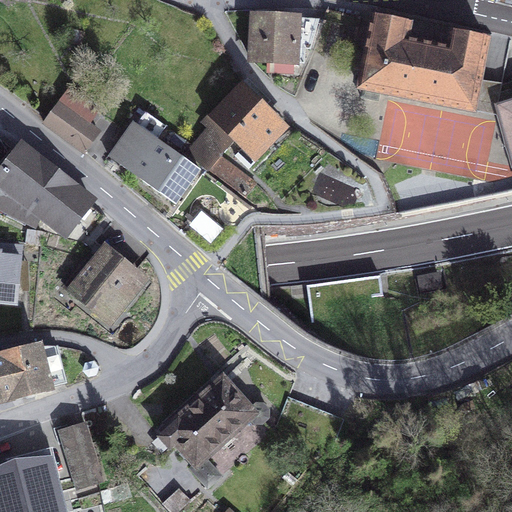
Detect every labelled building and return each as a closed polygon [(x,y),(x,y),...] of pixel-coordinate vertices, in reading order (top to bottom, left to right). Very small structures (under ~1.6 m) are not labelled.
[(319,21),(253,17),(251,61),(270,62),(276,62),(275,73),(291,74),(292,63),(304,64),(305,49),(311,49),(319,21)] [(380,93),(474,111),(488,42),(451,35),(449,50),(427,46),(406,42),(409,27),(373,20),(359,89),(362,89),(371,91),(380,93)] [(280,127),(262,109),(270,102),(249,82),(244,88),(241,85),(205,122),(212,128),(188,152),(206,169),(219,156),(234,140),(244,150),(237,157),(250,169),(269,149),(263,144),(280,127)] [(360,99),(378,102),(380,93),(371,91),(362,89),(360,99)] [(98,112),(69,90),(44,124),(85,153),(99,133),(88,125),(98,112)] [(511,90),(499,94),(497,106),(500,116),(511,159),(511,90)] [(156,141),(166,128),(144,112),(135,126),(156,141)] [(111,157),(176,203),(198,171),(156,141),(135,126),(134,126),(111,157)] [(263,144),(269,149),(286,132),(280,127),(263,144)] [(92,201),(23,147),(4,172),(0,169),(0,181),(5,185),(0,193),(0,210),(36,227),(42,215),(66,234),(73,225),(92,201)] [(246,198),(256,184),(219,156),(206,169),(246,198)] [(0,301),(16,303),(18,284),(20,261),(22,248),(0,245),(0,301)] [(110,322),(131,296),(126,292),(139,277),(105,249),(92,265),(87,262),(67,287),(110,322)] [(23,293),(30,292),(29,262),(20,261),(18,284),(21,284),(23,293)] [(441,287),(438,275),(419,278),(422,291),(441,287)] [(312,323),(374,315),(372,298),(383,296),(380,277),(307,287),(312,323)] [(66,383),(57,348),(40,346),(0,356),(0,401),(51,389),(50,387),(66,383)] [(234,392),(239,388),(228,375),(223,379),(234,392)] [(166,431),(167,432),(160,438),(169,448),(171,449),(177,444),(196,464),(197,466),(205,458),(220,445),(224,449),(235,440),(231,435),(250,418),(256,425),(263,424),(268,419),(269,411),(263,405),(256,404),(250,409),(234,392),(223,379),(166,431)] [(287,400),(276,427),(333,449),(343,422),(287,400)] [(79,488),(102,481),(84,426),(61,433),(79,488)] [(160,438),(155,443),(163,453),(169,448),(160,438)] [(9,466),(48,456),(54,480),(60,479),(53,449),(7,460),(9,466)] [(4,474),(0,474),(0,511),(61,511),(54,480),(48,456),(9,466),(4,474)] [(208,489),(222,477),(205,458),(197,466),(196,464),(190,469),(208,489)] [(179,492),(165,505),(172,511),(177,511),(189,502),(179,492)]
